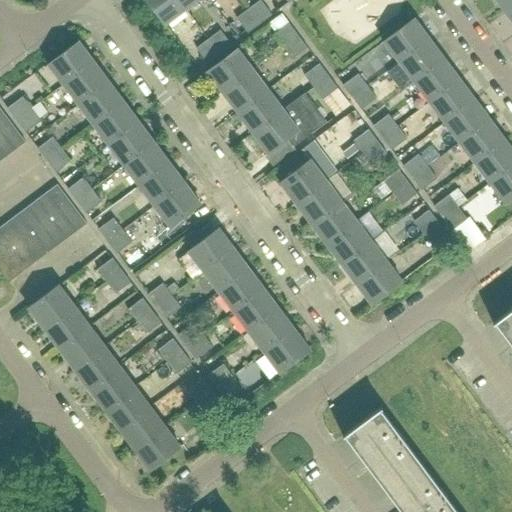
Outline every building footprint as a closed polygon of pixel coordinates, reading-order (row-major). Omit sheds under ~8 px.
[(178,0),(146,0),(165,25),(185,9),(178,0)] [(178,0),(185,9),(197,0),(178,0)] [(260,0),(248,9),(260,24),(272,15),(260,0)] [(511,6),(511,0),(495,0),(504,12),(511,6)] [(260,24),(248,9),(236,18),(248,34),(260,24)] [(398,62),(429,39),(414,18),(383,41),(398,62)] [(274,35),(283,47),(298,36),(289,24),(274,35)] [(221,30),(208,39),(219,54),(232,45),(221,30)] [(298,36),(283,47),(292,59),(308,48),(298,36)] [(219,54),(208,39),(195,49),(207,64),(219,54)] [(398,62),(414,82),(444,59),(429,39),(398,62)] [(94,61),(78,40),(47,64),(63,84),(94,61)] [(206,71),(222,92),(253,69),(238,48),(206,71)] [(429,102),(460,79),(444,59),(414,82),(429,102)] [(63,84),(78,105),(109,81),(94,61),(63,84)] [(304,76),(313,88),(328,76),(319,64),(304,76)] [(268,89),(253,69),(222,92),(237,112),(268,89)] [(343,85),(352,97),(367,86),(358,73),(343,85)] [(328,76),(313,88),(322,100),(338,88),(328,76)] [(429,102),(444,123),(475,99),(460,79),(429,102)] [(78,105),(93,125),(124,101),(109,81),(78,105)] [(367,86),(352,97),(361,110),(376,98),(367,86)] [(283,109),(268,89),(237,112),(252,132),(283,109)] [(267,153),(287,139),(293,147),(326,122),(305,93),(283,109),(252,132),(267,153)] [(7,108),(16,120),(32,109),(23,97),(7,108)] [(444,123),(459,143),(490,119),(475,99),(444,123)] [(93,125),(108,145),(139,122),(124,101),(93,125)] [(0,107),(0,129),(0,130),(11,122),(0,107)] [(41,121),(32,109),(16,120),(25,132),(41,121)] [(373,126),(382,138),(398,127),(389,115),(373,126)] [(459,143),(474,163),(505,140),(490,119),(459,143)] [(0,130),(15,149),(25,141),(11,122),(0,130)] [(108,145),(123,165),(154,142),(139,122),(108,145)] [(398,127),(382,138),(391,150),(407,139),(398,127)] [(15,149),(0,130),(0,129),(0,148),(5,156),(15,149)] [(353,141),(362,153),(377,142),(368,130),(353,141)] [(38,148),(47,160),(62,149),(53,137),(38,148)] [(490,183),(511,166),(511,148),(505,140),(474,163),(490,183)] [(139,185),(170,162),(154,142),(123,165),(139,185)] [(377,142),(362,153),(371,165),(386,154),(377,142)] [(47,160),(56,172),(71,161),(62,149),(47,160)] [(403,166),(412,178),(428,166),(418,154),(403,166)] [(279,182),(295,202),(326,179),(310,158),(296,169),(279,182)] [(154,206),(185,182),(170,162),(139,185),(154,206)] [(428,166),(412,178),(421,190),(437,179),(428,166)] [(511,166),(490,183),(505,204),(511,198),(511,166)] [(383,181),(392,193),(408,181),(399,169),(383,181)] [(67,188),(77,201),(92,189),(83,177),(67,188)] [(341,199),(326,179),(295,202),(310,223),(341,199)] [(417,194),(408,181),(392,193),(401,205),(417,194)] [(185,182),(154,206),(169,226),(200,203),(185,182)] [(47,192),(61,211),(72,203),(57,184),(47,192)] [(101,201),(92,189),(77,201),(86,213),(101,201)] [(47,192),(37,199),(52,218),(61,211),(47,192)] [(442,219),(458,207),(448,194),(432,206),(442,219)] [(42,226),(52,218),(37,199),(28,206),(42,226)] [(356,219),(341,199),(310,223),(325,243),(356,219)] [(72,203),(61,211),(76,231),(86,223),(72,203)] [(28,206),(18,213),(33,233),(42,226),(28,206)] [(467,219),(458,207),(442,219),(451,231),(467,219)] [(413,221),(422,233),(437,222),(428,210),(413,221)] [(66,238),(76,231),(61,211),(52,218),(66,238)] [(18,213),(8,221),(23,240),(33,233),(18,213)] [(98,228),(107,241),(123,229),(114,217),(98,228)] [(57,245),(66,238),(52,218),(42,226),(57,245)] [(371,240),(356,219),(325,243),(340,263),(371,240)] [(8,221),(0,226),(0,229),(13,247),(23,240),(8,221)] [(437,222),(422,233),(431,246),(446,234),(437,222)] [(47,252),(57,245),(42,226),(33,233),(47,252)] [(188,251),(203,272),(234,249),(218,228),(188,251)] [(0,229),(0,249),(4,254),(13,247),(0,229)] [(132,241),(123,229),(107,241),(116,253),(132,241)] [(38,259),(47,252),(33,233),(23,240),(38,259)] [(28,267),(38,259),(23,240),(13,247),(28,267)] [(340,263),(355,283),(387,260),(371,240),(340,263)] [(18,274),(28,267),(13,247),(4,254),(18,274)] [(249,269),(234,249),(203,272),(218,292),(249,269)] [(0,270),(8,282),(18,274),(4,254),(0,257),(0,270)] [(96,269),(106,281),(121,269),(112,257),(96,269)] [(402,281),(387,260),(355,283),(371,304),(402,281)] [(130,281),(121,269),(106,281),(115,293),(130,281)] [(218,292),(233,312),(264,289),(249,269),(218,292)] [(147,294),(156,306),(172,295),(162,282),(147,294)] [(75,305),(59,284),(28,307),(44,328),(75,305)] [(233,312),(248,332),(279,309),(264,289),(233,312)] [(181,307),(172,295),(156,306),(166,318),(181,307)] [(127,309),(136,321),(151,310),(142,297),(127,309)] [(90,325),(75,305),(44,328),(59,348),(90,325)] [(511,307),(508,310),(492,322),(511,348),(511,307)] [(248,332),(264,352),(294,329),(279,309),(248,332)] [(161,322),(151,310),(136,321),(145,334),(161,322)] [(177,334),(186,346),(202,335),(193,323),(177,334)] [(105,345),(90,325),(59,348),(74,368),(105,345)] [(264,352),(279,373),(310,349),(294,329),(264,352)] [(211,347),(202,335),(186,346),(196,359),(211,347)] [(157,349),(166,362),(182,350),(172,338),(157,349)] [(120,365),(105,345),(74,368),(89,389),(120,365)] [(191,362),(182,350),(166,362),(176,374),(191,362)] [(208,374),(217,386),(232,375),(223,363),(208,374)] [(135,386),(120,365),(89,389),(104,409),(135,386)] [(241,387),(232,375),(217,386),(226,399),(241,387)] [(187,390),(197,402),(212,391),(203,378),(187,390)] [(104,409),(119,429),(150,406),(135,386),(104,409)] [(221,403),(212,391),(197,402),(206,414),(221,403)] [(165,426),(150,406),(119,429),(134,449),(165,426)] [(342,435),(384,492),(423,463),(381,406),(342,435)] [(134,449),(150,470),(181,447),(165,426),(134,449)] [(398,511),(459,511),(423,463),(384,492),(398,511)]
